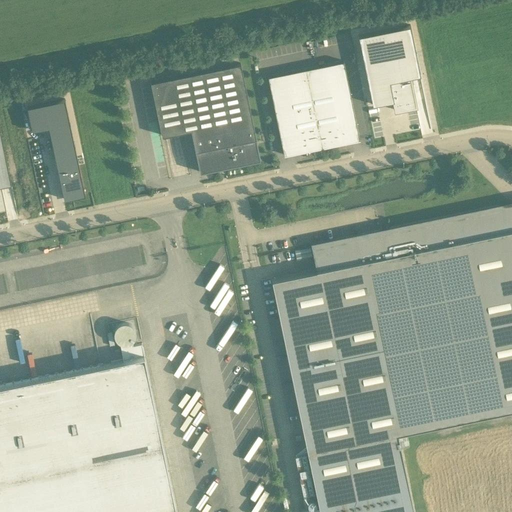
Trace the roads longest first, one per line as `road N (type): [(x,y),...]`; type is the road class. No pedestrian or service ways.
road 1 (unclassified): [(0,238),(464,142),(511,139)]
road 2 (unknown): [(238,189),(303,511)]
road 3 (unknown): [(188,284),(143,293),(191,511)]
road 4 (unknown): [(237,511),(209,382)]
road 5 (unknown): [(247,238),(376,211)]
